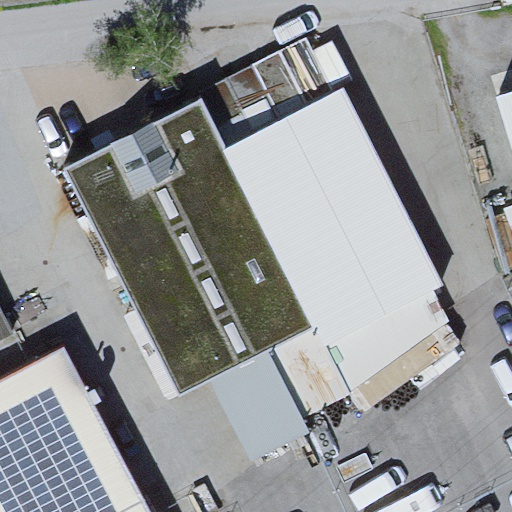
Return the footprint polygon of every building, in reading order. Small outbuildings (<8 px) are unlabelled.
[(511,86),(495,92),(511,148),(511,86)] [(362,91),(230,156),(317,331),(328,353),(454,289),(362,91)] [(207,109),(74,175),(185,397),(317,331),(230,156),(207,109)] [(0,302),(0,351),(19,342),(0,302)] [(157,511),(76,354),(0,392),(0,511),(157,511)]
